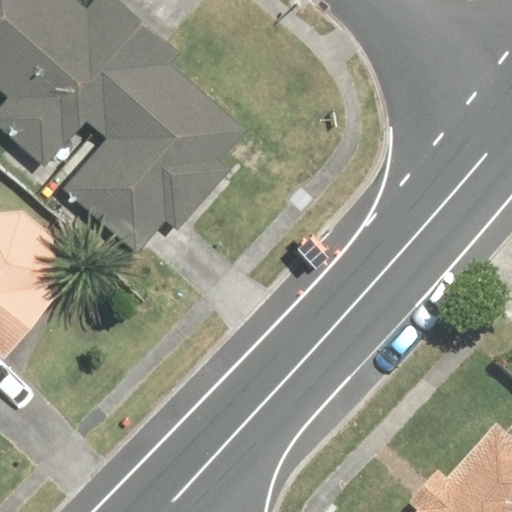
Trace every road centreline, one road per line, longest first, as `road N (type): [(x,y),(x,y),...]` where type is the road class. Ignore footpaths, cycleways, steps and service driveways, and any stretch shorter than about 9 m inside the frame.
road 1 (residential): [(162,511),(511,122)]
road 2 (residential): [(511,117),(370,0)]
